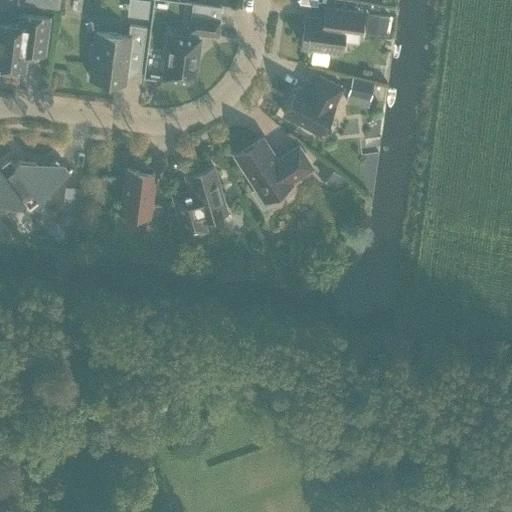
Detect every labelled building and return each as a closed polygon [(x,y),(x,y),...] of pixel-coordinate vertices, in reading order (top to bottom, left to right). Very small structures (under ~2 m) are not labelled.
[(332,19),(305,16),(301,45),(339,50),(342,27),(359,30),(362,10),(334,7),(332,19)] [(0,66),(23,69),(25,53),(45,55),(50,15),(19,11),(18,18),(0,15),(0,66)] [(219,18),(190,15),(188,31),(189,31),(188,37),(168,34),(163,77),(168,77),(170,80),(180,82),(183,79),(192,80),(198,38),(197,38),(198,32),(217,34),(219,18)] [(127,33),(96,30),(95,42),(90,41),(88,56),(93,56),(90,77),(122,81),(124,67),(140,69),(145,24),(129,22),(127,33)] [(318,131),(319,132),(333,105),(331,104),(340,87),(319,75),(309,93),(297,87),(297,86),(296,86),(282,112),(283,112),(300,121),(299,123),(302,127),(305,129),(309,131),(314,131),(315,129),(318,131)] [(365,96),(366,86),(347,84),(346,94),(365,96)] [(291,181),(291,180),(312,166),(298,144),(276,158),(262,136),(234,155),(255,188),(251,190),(262,207),(280,195),(277,191),(291,181)] [(18,157),(15,159),(13,161),(9,156),(0,162),(0,200),(16,202),(21,198),(28,207),(41,197),(38,194),(71,168),(71,167),(68,169),(64,163),(52,161),(18,157)] [(120,211),(147,214),(146,226),(158,228),(162,204),(150,202),(154,169),(126,165),(120,211)] [(213,165),(184,174),(189,190),(186,195),(173,199),(184,237),(207,230),(203,217),(226,211),(213,165)] [(65,185),(62,212),(78,214),(81,187),(65,185)]
